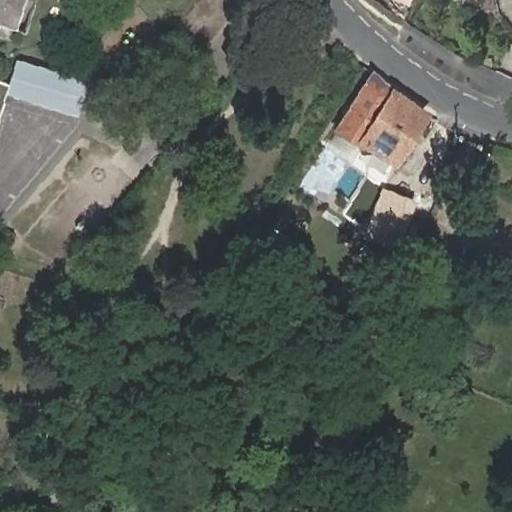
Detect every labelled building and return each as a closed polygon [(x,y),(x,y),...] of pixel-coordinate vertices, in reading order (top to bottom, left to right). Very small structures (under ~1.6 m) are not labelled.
[(0,0),(0,113),(8,87),(0,84),(0,27),(15,32),(24,0),(0,0)] [(392,0),(413,9),(417,0),(392,0)] [(16,61),(8,87),(0,113),(0,144),(15,99),(73,118),(85,84),(16,61)] [(400,98),(372,76),(336,131),(355,144),(358,141),(394,165),(426,115),(424,115),(423,114),(421,113),(420,112),(419,111),(418,110),(416,110),(415,109),(414,108),(412,107),(411,106),(410,105),(407,103),(405,101),(402,100),(401,99),(400,98)] [(403,239),(417,196),(382,185),(369,227),(403,239)] [(249,271),(266,243),(254,235),(236,263),(227,277),(240,286),(249,271)] [(329,293),(317,288),(311,301),(323,306),(329,293)]
